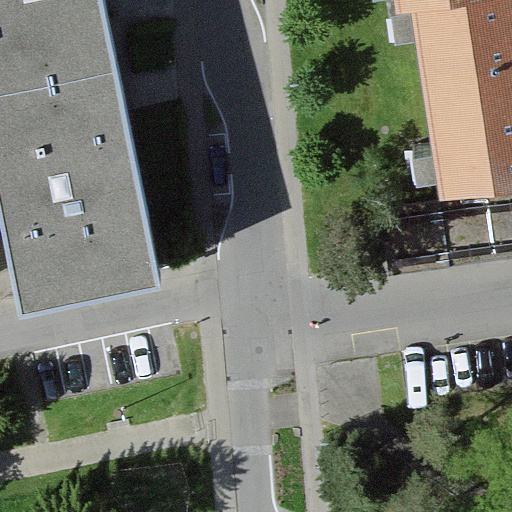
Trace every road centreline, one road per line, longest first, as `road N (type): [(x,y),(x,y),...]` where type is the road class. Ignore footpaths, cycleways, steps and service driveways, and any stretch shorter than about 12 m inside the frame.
road 1 (residential): [(217,0),(240,304)]
road 2 (residential): [(511,270),(240,304)]
road 3 (residential): [(240,304),(0,341)]
road 4 (residential): [(240,304),(262,511)]
